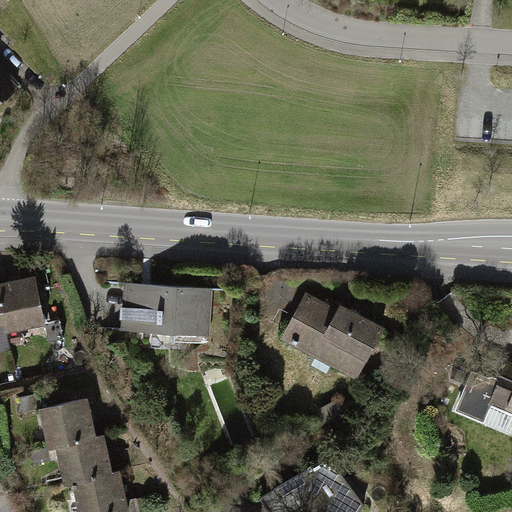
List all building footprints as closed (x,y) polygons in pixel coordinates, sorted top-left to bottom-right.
[(0,117),(25,92),(0,67),(0,49),(7,42),(0,36),(0,117)] [(43,324),(33,281),(0,287),(0,304),(4,324),(6,332),(43,324)] [(211,291),(122,286),(119,335),(208,340),(211,291)] [(332,311),(304,295),(278,343),(354,383),(381,332),(335,306),(332,311)] [(511,368),(503,366),(486,409),(511,419),(511,368)] [(87,400),(41,410),(49,448),(57,446),(96,437),(87,400)] [(57,446),(66,485),(73,483),(113,474),(104,435),(96,437),(57,446)] [(328,461),(258,502),(264,511),(301,511),(302,511),(362,511),(363,511),(328,461)] [(73,483),(79,511),(118,511),(129,510),(119,472),(113,474),(73,483)]
